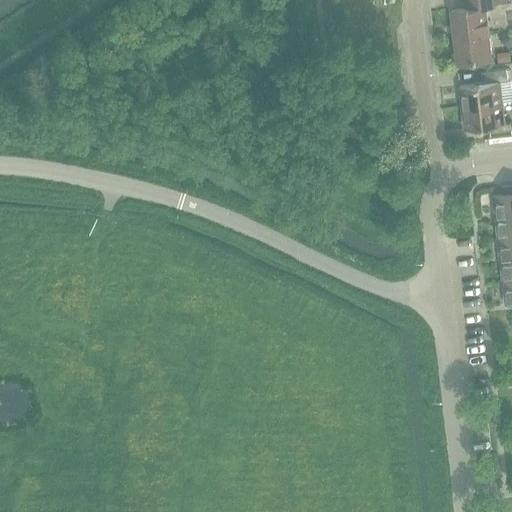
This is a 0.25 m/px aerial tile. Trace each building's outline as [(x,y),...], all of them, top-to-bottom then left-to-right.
[(487,8),(495,7),(494,0),(466,0),(468,8),(452,10),(457,61),(492,58),(487,8)] [(509,52),(497,53),(498,62),(510,61),(509,52)] [(460,85),(462,107),(502,102),(500,82),(508,81),(507,68),(482,71),(483,83),(460,85)] [(511,122),(504,123),(502,102),(462,107),(465,129),(488,126),(489,137),(511,134),(511,122)] [(496,218),(511,215),(511,192),(493,195),(496,218)] [(498,239),(511,237),(511,215),(496,218),(498,239)] [(511,237),(498,239),(500,261),(511,259),(511,237)] [(503,282),(511,281),(511,259),(500,261),(503,282)] [(511,303),(511,281),(503,282),(505,305),(511,303)]
